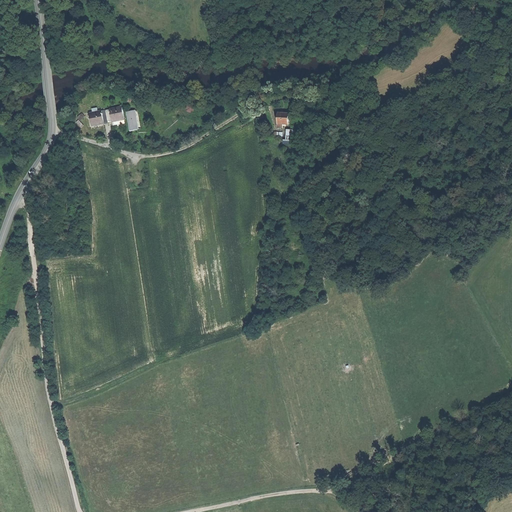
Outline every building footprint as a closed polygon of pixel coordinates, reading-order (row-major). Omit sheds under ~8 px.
[(122,107),(106,110),(108,122),(117,120),(125,119),(122,107)] [(89,113),(92,126),(100,124),(108,122),(106,110),(89,113)] [(283,113),(278,113),(278,124),(283,124),(289,125),(289,114),(283,113)] [(138,129),(137,119),(129,120),(131,130),(135,130),(138,129)] [(292,130),(286,130),(286,140),(284,140),(284,145),(292,145),(292,130)]
